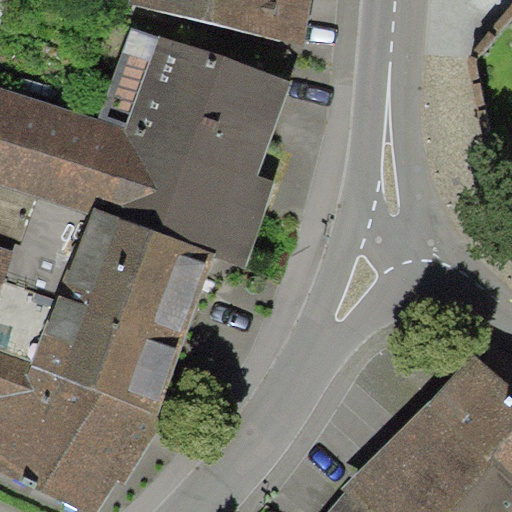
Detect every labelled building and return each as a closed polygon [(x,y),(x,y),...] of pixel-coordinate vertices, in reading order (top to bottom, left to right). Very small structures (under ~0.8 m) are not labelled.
[(140,0),(138,14),(305,49),(315,0),(140,0)] [(297,94),(168,50),(137,140),(0,94),(0,188),(95,222),(221,266),(253,277),(284,187),(267,182),(297,94)] [(221,266),(95,222),(69,302),(35,368),(162,427),(221,266)] [(0,326),(3,328),(26,259),(0,250),(0,326)] [(511,511),(511,383),(474,350),(331,511),(511,511)] [(35,368),(0,354),(0,472),(80,511),(108,511),(162,427),(35,368)]
